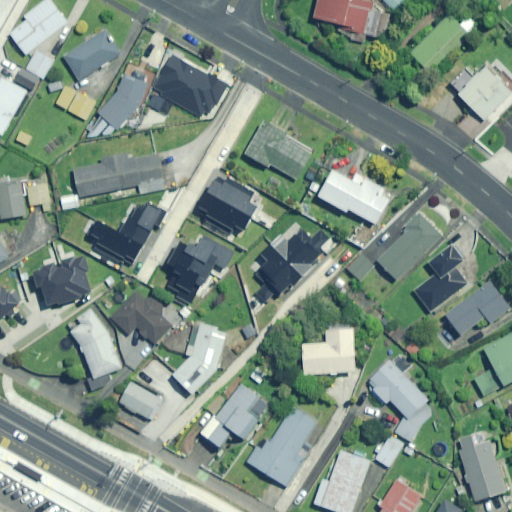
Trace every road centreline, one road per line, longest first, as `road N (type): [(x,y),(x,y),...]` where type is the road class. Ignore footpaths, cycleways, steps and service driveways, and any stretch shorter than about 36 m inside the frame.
road 1 (residential): [(511,218),(428,148),(218,30)]
road 2 (residential): [(0,364),(265,511)]
road 3 (trunk): [(0,416),(167,511)]
